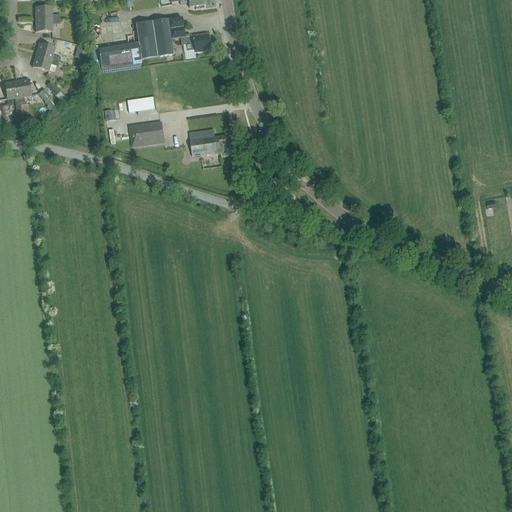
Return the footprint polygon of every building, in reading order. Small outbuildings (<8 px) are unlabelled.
[(202,0),(170,0),(171,3),(180,2),(180,5),(188,4),(189,8),(195,7),(195,10),(204,9),(204,6),(202,0)] [(35,20),(35,21),(60,20),(60,15),(52,15),(52,8),(35,8),(35,9),(36,9),(36,20),(35,20)] [(135,25),(138,44),(141,61),(173,56),(171,40),(180,39),(181,46),(185,46),(186,52),(194,51),(195,54),(201,53),(200,52),(210,50),(208,36),(200,37),(200,36),(192,37),(190,35),(184,36),(182,19),(168,20),(135,25)] [(60,25),(60,20),(35,21),(36,21),(36,32),(36,33),(52,33),(52,25),(60,25)] [(60,51),(73,55),(76,46),(63,42),(60,51)] [(39,45),(40,45),(36,56),(59,63),(60,58),(53,56),(55,49),(39,44),(39,45)] [(141,61),(138,44),(98,50),(101,71),(141,65),(141,61)] [(84,47),(78,46),(75,57),(80,59),(84,47)] [(58,68),(59,63),(36,56),(36,57),(33,68),(32,67),(32,68),(48,73),(50,65),(58,68)] [(17,82),(16,82),(20,106),(25,106),(24,98),(31,97),(28,80),(28,81),(17,83),(17,82)] [(20,106),(16,82),(16,83),(5,85),(5,84),(4,84),(7,101),(14,100),(17,114),(21,113),(20,106)] [(60,92),(51,83),(46,88),(55,97),(60,92)] [(44,90),(38,96),(48,106),(53,101),(44,90)] [(109,120),(117,119),(117,110),(108,110),(109,120)] [(164,142),(162,122),(130,127),(133,146),(164,142)] [(193,158),(217,155),(224,154),(223,147),(227,146),(226,137),(215,138),(214,131),(189,134),(193,158)]
